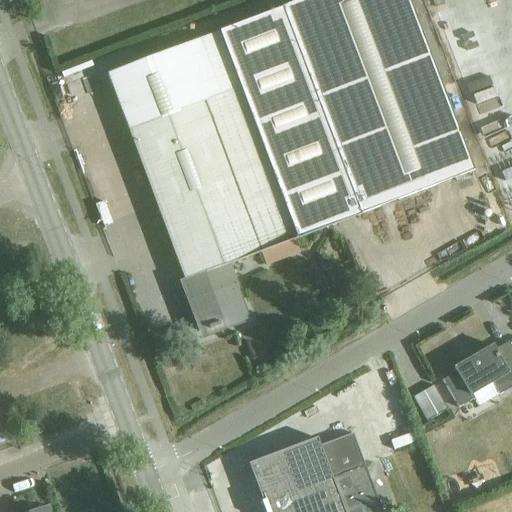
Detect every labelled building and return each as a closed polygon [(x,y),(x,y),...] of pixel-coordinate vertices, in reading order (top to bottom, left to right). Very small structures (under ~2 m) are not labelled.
[(186,279),(231,263),(300,240),(329,228),(362,216),(474,172),(408,0),(302,0),(282,8),(282,9),(253,21),(110,74),(186,279)] [(231,263),(186,279),(197,310),(193,311),(201,331),(231,320),(233,324),(248,318),(236,287),(239,286),(231,263)] [(346,294),(331,295),(333,310),(348,309),(346,294)] [(511,387),(511,349),(508,342),(494,350),(492,346),(454,368),(456,372),(442,381),(458,408),(472,400),(470,396),(492,383),(499,395),(511,387)] [(433,385),(413,397),(427,422),(448,410),(433,385)] [(316,439),(248,465),(266,511),(381,511),(353,434),(335,441),(319,447),(316,439)]
